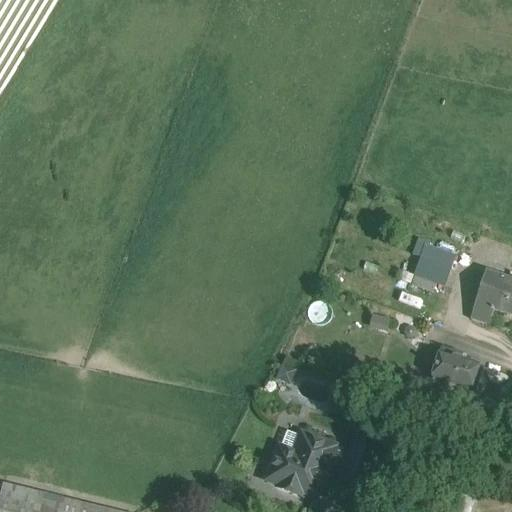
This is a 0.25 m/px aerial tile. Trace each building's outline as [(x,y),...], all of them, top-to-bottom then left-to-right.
[(428,245),(419,242),(414,257),(421,260),(410,288),(432,296),(436,286),(443,289),(454,259),(427,249),(428,245)] [(490,274),(472,321),(489,328),(496,310),(507,281),(490,274)] [(511,282),(507,281),(496,310),(511,316),(511,282)] [(462,356),(441,349),(428,392),(444,397),(445,395),(466,401),(469,391),(472,392),(480,367),(461,361),(462,356)] [(442,404),(415,395),(417,388),(406,385),(400,405),(438,417),(442,404)] [(301,439),(287,434),(281,450),(280,449),(268,481),(280,486),(278,489),(301,498),(303,494),(315,499),(327,467),(344,474),(350,458),(333,451),(334,449),(302,437),(301,439)] [(379,455),(355,446),(350,458),(344,474),(342,479),(366,489),(379,455)] [(112,511),(4,485),(0,503),(0,511),(36,511),(38,507),(56,511),(112,511)]
